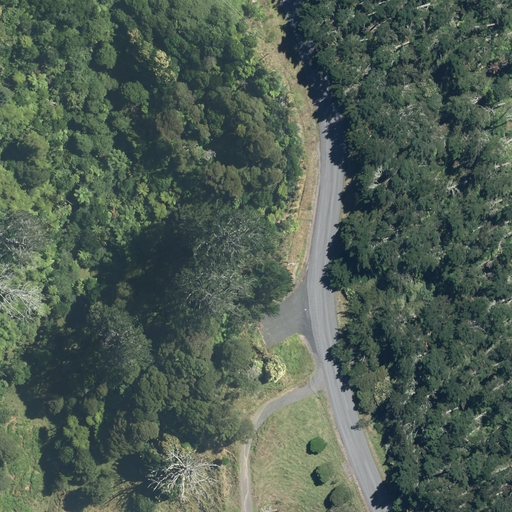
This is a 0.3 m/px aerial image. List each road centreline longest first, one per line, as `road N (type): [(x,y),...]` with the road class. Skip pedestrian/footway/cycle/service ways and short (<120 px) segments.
road 1 (unclassified): [(291,0),(333,122),(323,288),(350,447),(384,511)]
road 2 (track): [(340,385),(266,407),(245,440),(241,511)]
